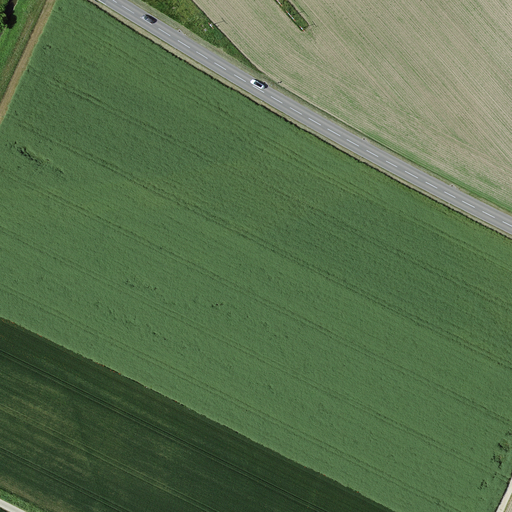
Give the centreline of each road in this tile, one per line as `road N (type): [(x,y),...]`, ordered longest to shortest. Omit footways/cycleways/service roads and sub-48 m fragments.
road 1 (secondary): [(116,0),(359,145),(511,225)]
road 2 (track): [(54,0),(0,117)]
